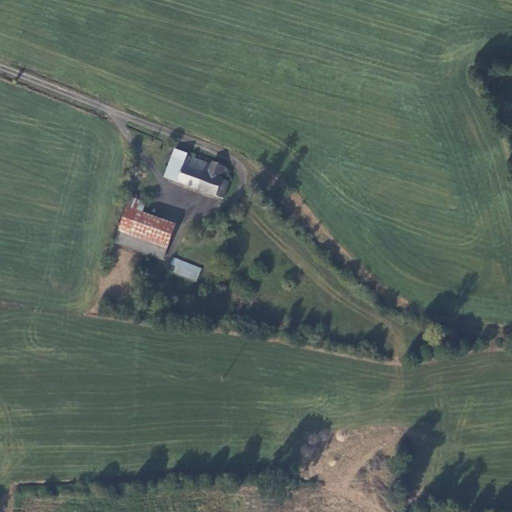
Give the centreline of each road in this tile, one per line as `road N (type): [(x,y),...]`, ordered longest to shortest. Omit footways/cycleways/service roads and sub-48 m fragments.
road 1 (residential): [(113,113),(231,166),(240,180),(228,206),(213,209),(170,192)]
road 2 (residential): [(0,69),(113,113)]
